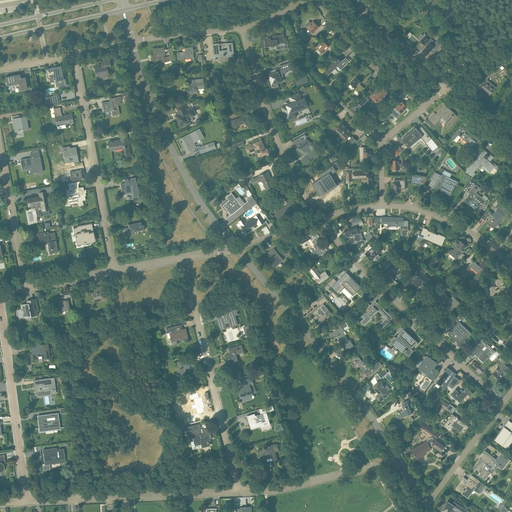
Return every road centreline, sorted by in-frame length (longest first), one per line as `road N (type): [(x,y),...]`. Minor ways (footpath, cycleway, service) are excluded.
road 1 (residential): [(397,457),(236,246)]
road 2 (residential): [(501,404),(370,278),(323,217)]
road 3 (residential): [(237,492),(182,257)]
road 4 (residential): [(236,246),(180,166),(133,41)]
road 5 (residential): [(113,271),(73,54)]
road 6 (residential): [(27,502),(237,492)]
road 7 (residential): [(317,219),(273,129),(240,28)]
road 8 (residential): [(27,502),(0,303)]
road 9 (residential): [(288,9),(320,5),(367,62),(426,105)]
road 10 (residential): [(380,142),(310,75),(288,9)]
road 11 (residential): [(237,492),(293,486),(397,457)]
road 12 (residential): [(384,204),(446,216),(511,262)]
road 13 (residential): [(26,289),(0,149)]
road 14 (secondary): [(0,37),(124,9)]
road 15 (residential): [(424,504),(501,404)]
road 16 (unclassified): [(448,87),(359,0)]
